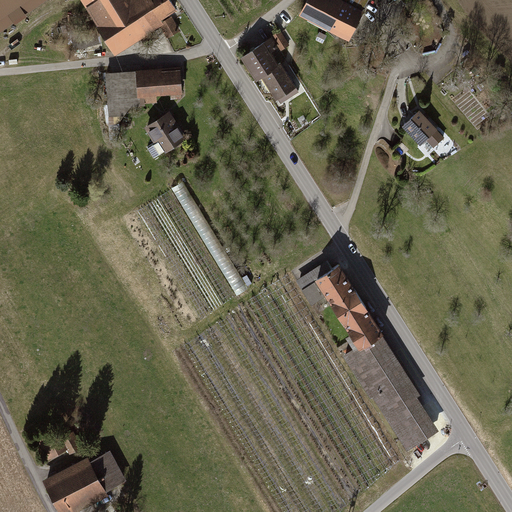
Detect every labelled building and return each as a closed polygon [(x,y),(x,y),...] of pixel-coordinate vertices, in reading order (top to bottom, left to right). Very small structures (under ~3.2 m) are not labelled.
[(0,0),(0,30),(43,0),(0,0)] [(168,0),(82,0),(81,1),(111,51),(147,29),(144,23),(172,6),(168,0)] [(346,37),(360,9),(341,0),(300,0),(295,11),(346,37)] [(342,0),(360,9),(364,0),(342,0)] [(176,21),(163,27),(168,37),(181,30),(176,21)] [(264,35),(235,53),(250,77),(258,72),(278,60),(264,35)] [(278,60),(258,72),(275,100),(295,87),(278,60)] [(177,64),(134,67),(135,94),(178,91),(177,64)] [(419,108),(401,122),(417,142),(435,129),(419,108)] [(167,110),(143,124),(160,152),(183,138),(167,110)] [(187,182),(148,203),(154,214),(166,208),(175,225),(167,229),(211,311),(246,292),(187,182)] [(334,260),(310,275),(331,308),(355,293),(334,260)] [(355,293),(331,308),(353,343),(377,328),(355,293)] [(230,318),(185,344),(217,398),(228,392),(235,404),(245,399),(242,394),(250,389),(256,398),(265,393),(262,388),(270,384),(230,318)] [(399,449),(414,440),(438,425),(377,328),(353,343),(338,352),(399,449)] [(34,436),(45,457),(73,443),(62,422),(34,436)] [(109,447),(85,460),(99,490),(123,476),(109,447)] [(83,457),(43,476),(59,511),(64,511),(101,495),(99,490),(85,460),(83,457)]
